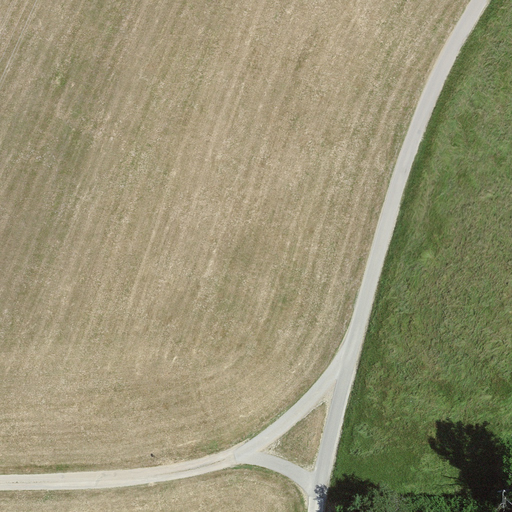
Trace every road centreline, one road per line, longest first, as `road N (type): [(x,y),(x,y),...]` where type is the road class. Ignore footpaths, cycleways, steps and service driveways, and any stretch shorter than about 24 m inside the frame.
road 1 (unclassified): [(483,0),(414,137),(347,350),(316,511)]
road 2 (track): [(0,486),(190,473),(243,459),(285,471),(318,494)]
road 3 (track): [(243,459),(283,428),(347,350)]
